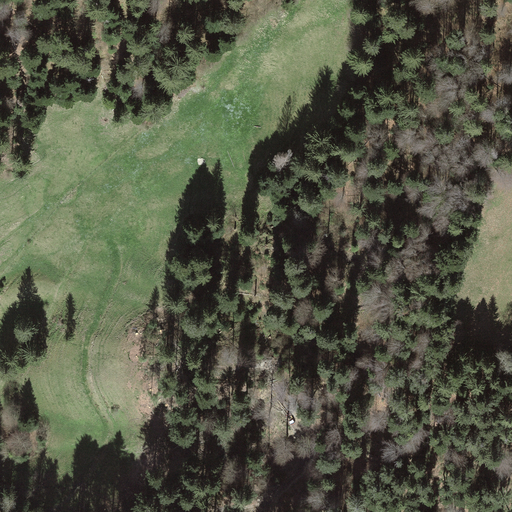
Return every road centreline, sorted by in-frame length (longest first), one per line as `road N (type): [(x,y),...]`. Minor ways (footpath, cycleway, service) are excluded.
road 1 (track): [(65,500),(106,436),(87,385),(85,350),(114,279),(113,243),(100,233),(88,236),(0,388)]
road 2 (track): [(265,511),(307,457),(273,361)]
